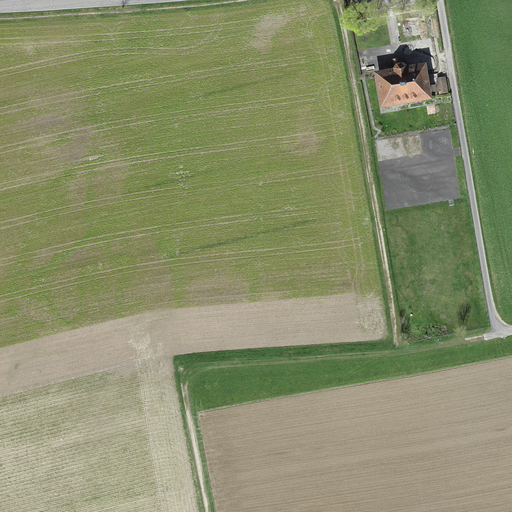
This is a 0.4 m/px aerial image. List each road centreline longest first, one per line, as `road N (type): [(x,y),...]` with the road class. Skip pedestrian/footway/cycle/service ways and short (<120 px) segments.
road 1 (track): [(400,354),(337,0)]
road 2 (track): [(214,511),(191,387),(196,374),(210,364),(400,354)]
